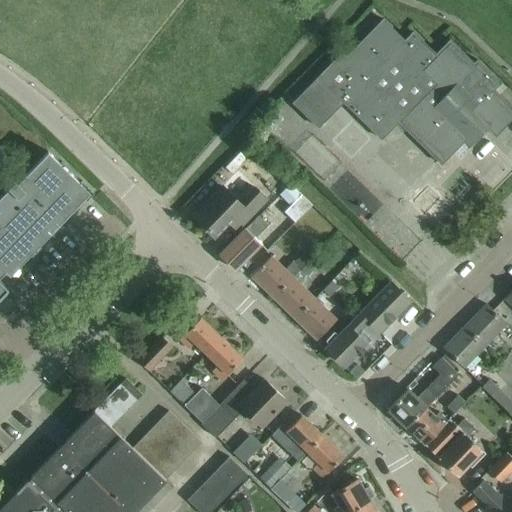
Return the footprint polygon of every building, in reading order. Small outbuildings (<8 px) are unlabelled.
[(404,40),(382,18),(345,56),(341,52),(292,102),(318,127),(343,101),(381,138),(397,121),(441,163),(464,139),(470,145),(487,128),(495,136),(511,117),(511,106),(493,89),(500,82),(477,59),(473,62),(449,39),(435,53),(412,31),(404,40)] [(14,193),(0,207),(0,265),(5,270),(9,274),(11,272),(6,268),(14,260),(18,264),(30,252),(26,248),(34,240),(38,244),(49,233),(50,232),(46,229),(54,220),(58,223),(59,223),(86,195),(76,186),(80,182),(68,170),(64,175),(56,167),(60,163),(47,151),(17,182),(15,180),(7,187),(14,193)] [(303,172),(294,179),(303,191),(312,184),(303,172)] [(294,222),(311,204),(301,194),(290,183),(283,191),(293,201),(284,211),(294,222)] [(239,203),(221,185),(193,215),(214,236),(233,216),(242,224),(267,199),(255,187),(239,203)] [(235,269),(250,254),(260,244),(252,236),(265,223),(257,215),(233,240),(219,254),(235,269)] [(313,255),(319,249),(313,243),(307,249),(313,255)] [(300,268),(310,259),(303,252),(294,261),(292,260),(283,269),(270,256),(251,275),(273,296),(292,277),(300,268)] [(307,275),(316,265),(310,259),(300,268),(307,275)] [(295,318),(313,299),(292,277),(273,296),(295,318)] [(332,279),(323,289),(330,296),(339,286),(332,279)] [(390,281),(359,312),(367,320),(367,321),(379,332),(410,300),(390,281)] [(313,299),(295,318),(317,339),(335,320),(333,318),(343,308),(330,296),(323,289),(313,299)] [(485,345),(507,323),(499,316),(486,303),(464,325),(485,345)] [(358,313),(325,347),(344,366),(357,352),(358,354),(364,348),(363,346),(366,343),(356,332),(366,321),(367,321),(367,320),(359,312),(358,313)] [(206,353),(222,338),(200,317),(179,338),(189,348),(194,342),(206,353)] [(464,367),(485,345),(464,325),(443,347),(464,367)] [(148,370),(172,346),(162,336),(138,360),(148,370)] [(221,380),(227,373),(242,358),(222,338),(206,353),(218,365),(212,371),(221,380)] [(426,407),(458,373),(441,357),(432,366),(440,374),(417,397),(407,388),(388,408),(407,427),(426,407)] [(123,378),(119,384),(135,400),(142,393),(123,378)] [(286,400),(263,378),(253,388),(243,379),(219,404),(202,422),(201,423),(215,438),(243,409),(261,426),(272,415),(286,400)] [(491,394),(498,387),(489,378),(482,386),(491,394)] [(194,393),(179,379),(168,391),(202,422),(219,404),(200,387),(194,393)] [(127,409),(135,400),(119,384),(110,393),(127,409)] [(491,394),(500,403),(507,396),(498,387),(491,394)] [(118,418),(127,409),(110,393),(102,401),(118,418)] [(453,413),(465,401),(457,394),(446,406),(453,413)] [(511,409),(511,400),(507,396),(500,403),(509,412),(511,409)] [(110,427),(110,426),(118,418),(102,401),(93,410),(110,427)] [(434,414),(426,407),(407,427),(424,444),(447,420),(438,411),(434,414)] [(110,427),(93,410),(30,476),(31,477),(28,480),(26,479),(0,506),(0,511),(133,511),(165,479),(148,463),(132,447),(110,426),(110,427)] [(176,435),(184,426),(168,410),(159,419),(176,435)] [(321,434),(301,414),(286,429),(284,426),(274,436),(273,437),(287,452),(296,443),(305,451),(321,434)] [(473,428),(463,418),(456,425),(449,418),(447,420),(424,444),(457,475),(468,464),(471,466),(484,452),(466,435),(473,428)] [(166,444),(176,435),(159,419),(150,428),(166,444)] [(192,451),(201,442),(184,426),(176,435),(192,451)] [(157,454),(166,444),(150,428),(141,438),(157,454)] [(305,451),(296,460),(304,468),(310,468),(320,478),(322,476),(327,470),(343,455),(321,434),(305,451)] [(183,460),(192,451),(176,435),(166,444),(183,460)] [(148,463),(157,454),(141,438),(132,447),(148,463)] [(174,469),(183,460),(166,444),(157,454),(174,469)] [(239,445),(233,451),(244,462),(250,456),(239,445)] [(500,481),(511,469),(511,456),(507,451),(489,470),(500,481)] [(165,479),(167,476),(174,469),(157,454),(148,463),(165,479)] [(238,482),(247,473),(229,456),(220,465),(238,482)] [(286,472),(289,469),(278,457),(266,469),(268,470),(260,478),(270,487),(286,471),(286,472)] [(230,491),(238,482),(220,465),(212,473),(230,491)] [(286,471),(270,487),(285,503),(295,511),(305,503),(284,483),(291,476),(286,472),(286,471)] [(222,499),(230,491),(212,473),(203,482),(222,499)] [(340,488),(332,493),(343,511),(347,511),(370,499),(369,498),(369,497),(373,495),(368,486),(364,488),(363,487),(358,478),(340,488)] [(500,495),(483,479),(472,491),(493,511),(511,511),(511,495),(506,489),(500,495)] [(213,508),(222,499),(203,482),(195,490),(213,508)] [(200,511),(208,511),(213,508),(195,490),(187,499),(200,511)] [(164,511),(185,511),(187,511),(175,498),(162,510),(164,511)] [(377,511),(370,499),(347,511),(377,511)]
